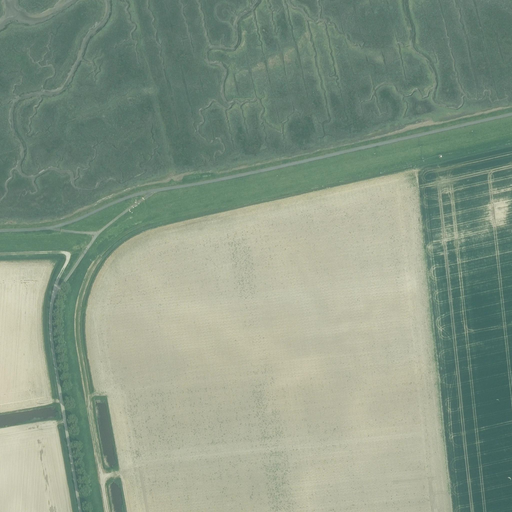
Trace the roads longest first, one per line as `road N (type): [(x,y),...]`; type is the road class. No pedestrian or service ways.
road 1 (unclassified): [(80,511),(53,355),(54,297)]
road 2 (track): [(155,191),(97,234),(54,297),(69,259),(56,253)]
road 3 (track): [(107,511),(88,406),(96,391)]
